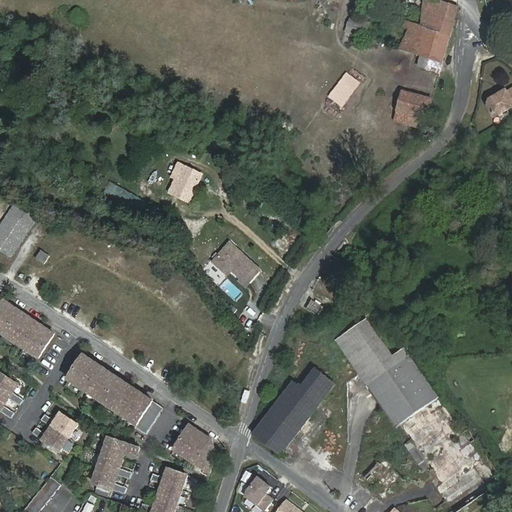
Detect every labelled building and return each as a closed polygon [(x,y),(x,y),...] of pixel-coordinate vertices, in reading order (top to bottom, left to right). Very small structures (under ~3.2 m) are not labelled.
[(409,29),(399,49),(419,55),(420,56),(429,59),(426,69),(439,73),(459,6),(449,3),(437,0),(435,0),(434,7),(424,3),(423,14),(422,26),(406,20),(403,26),(409,29)] [(346,32),(364,39),(368,26),(351,20),(346,32)] [(420,56),(417,66),(426,69),(429,59),(420,56)] [(331,96),(344,106),(360,84),(347,74),(331,96)] [(488,104),(494,115),(506,108),(511,104),(511,87),(506,91),(499,95),(498,93),(489,98),(488,104)] [(403,91),(398,111),(427,119),(433,99),(403,91)] [(395,121),(425,129),(427,119),(398,111),(395,121)] [(180,181),(173,194),(190,202),(203,175),(179,164),(172,177),(180,181)] [(139,215),(146,204),(113,185),(107,196),(139,215)] [(20,196),(0,226),(0,250),(11,258),(43,211),(20,196)] [(231,242),(214,262),(224,270),(228,265),(233,269),(243,278),(249,284),(262,269),(231,242)] [(50,256),(42,250),(36,259),(45,265),(50,256)] [(228,265),(224,270),(229,275),(233,269),(228,265)] [(249,284),(243,278),(241,280),(248,286),(249,284)] [(54,334),(0,297),(0,331),(39,358),(54,334)] [(315,302),(312,300),(306,309),(318,315),(323,307),(320,305),(322,303),(316,300),(315,302)] [(463,432),(451,415),(405,348),(396,355),(370,318),(336,341),(396,428),(400,426),(410,440),(404,445),(425,474),(431,470),(441,484),(435,487),(452,511),(457,511),(511,476),(506,470),(500,474),(475,440),(468,429),(463,432)] [(154,401),(85,355),(69,378),(138,425),(154,401)] [(270,413),(254,434),(282,454),(336,384),(316,369),(302,388),(294,382),(270,413)] [(18,385),(1,374),(0,375),(0,412),(18,385)] [(13,394),(9,400),(18,406),(22,400),(13,394)] [(10,418),(13,412),(4,408),(1,414),(10,418)] [(78,425),(61,414),(43,441),(60,452),(78,425)] [(213,440),(191,426),(175,449),(210,473),(217,454),(213,440)] [(141,448),(110,438),(94,483),(114,490),(126,454),(138,458),(141,448)] [(385,458),(380,463),(380,462),(377,465),(373,461),(366,469),(370,473),(365,478),(376,489),(379,486),(386,492),(401,476),(393,469),(390,472),(389,471),(393,466),(385,458)] [(175,511),(188,475),(169,469),(153,511),(175,511)] [(269,489),(254,476),(244,494),(265,511),(271,499),(265,493),(269,489)] [(50,477),(23,511),(38,511),(60,485),(50,477)] [(302,511),(286,499),(275,511),(302,511)] [(89,511),(92,505),(84,502),(80,511),(89,511)]
